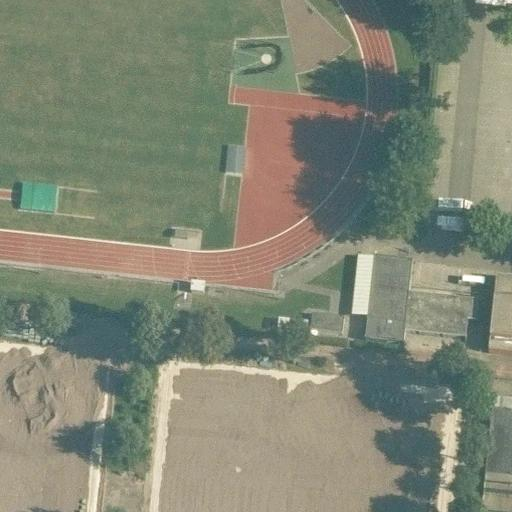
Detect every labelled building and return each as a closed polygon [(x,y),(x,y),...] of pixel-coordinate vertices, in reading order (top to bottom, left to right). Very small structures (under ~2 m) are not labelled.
[(230,145),(226,171),(244,174),(248,148),(230,145)] [(22,208),(56,209),(57,185),(23,184),(22,208)] [(363,322),(367,322),(364,342),(403,347),(404,338),(404,339),(405,335),(464,341),(464,345),(465,345),(468,323),(475,323),(474,328),(476,328),(478,304),(408,296),(412,263),(370,259),(370,260),(374,260),(367,321),(363,321),(363,322)] [(511,281),(496,280),(495,294),(488,355),(511,357),(511,281)] [(192,286),(191,295),(203,296),(204,288),(204,287),(192,286)] [(328,319),(327,319),(312,317),(310,333),(326,335),(328,319)] [(307,335),(307,333),(308,325),(289,323),(279,322),(278,332),(307,335)] [(492,413),(511,414),(511,402),(494,401),(492,413)] [(481,511),(511,511),(511,414),(492,413),(481,511)]
